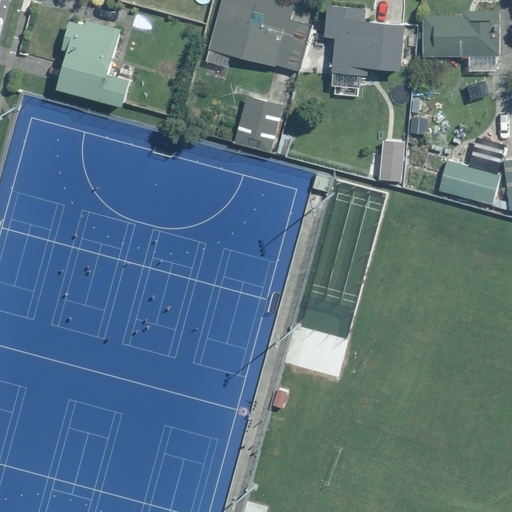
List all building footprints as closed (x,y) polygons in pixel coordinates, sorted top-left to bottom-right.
[(222,0),(209,48),(299,72),(311,27),(289,21),(294,0),(222,0)] [(327,6),(325,36),(336,37),(333,72),(366,75),(367,69),(400,72),(404,25),(365,22),(366,9),(327,6)] [(424,18),(424,56),(499,56),(499,12),(463,12),(463,17),(424,18)] [(68,50),(57,90),(122,108),(129,81),(107,75),(119,30),(87,21),(85,27),(70,23),(62,49),(68,50)] [(248,95),(234,142),(270,152),(283,105),(248,95)] [(411,118),(410,132),(426,134),(428,119),(411,118)] [(383,141),(380,180),(401,182),(404,143),(383,141)] [(511,160),(503,161),(510,210),(511,210),(511,160)] [(447,161),(439,190),(492,205),(500,176),(447,161)]
